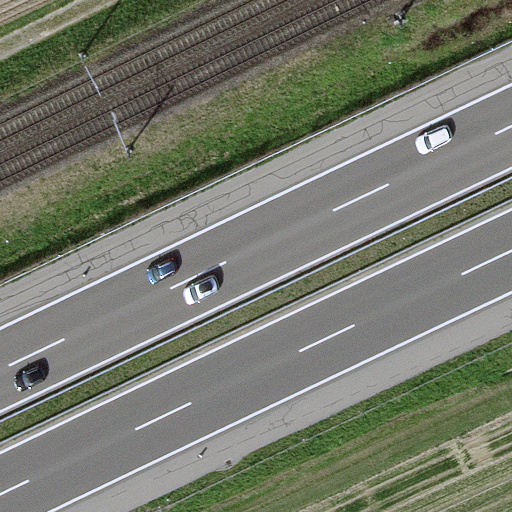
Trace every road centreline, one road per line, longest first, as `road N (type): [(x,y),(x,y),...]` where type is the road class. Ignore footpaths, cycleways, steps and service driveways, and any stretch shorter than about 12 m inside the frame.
road 1 (motorway): [(0,494),(511,250)]
road 2 (motorway): [(511,125),(0,369)]
